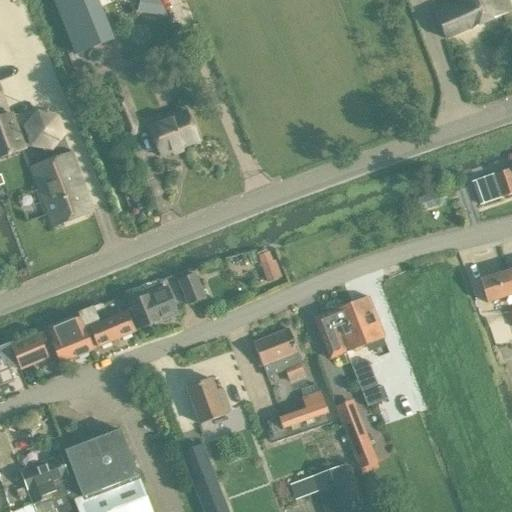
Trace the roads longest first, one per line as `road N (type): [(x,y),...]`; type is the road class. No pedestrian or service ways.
road 1 (tertiary): [(0,307),(511,111)]
road 2 (residential): [(0,413),(375,260),(511,226)]
road 3 (unknown): [(129,254),(96,208),(8,9)]
road 4 (track): [(414,0),(464,128)]
